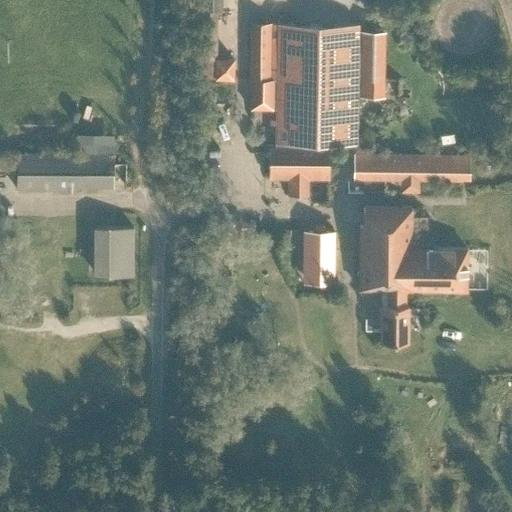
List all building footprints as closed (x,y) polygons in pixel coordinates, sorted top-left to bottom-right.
[(249,21),(248,78),(250,78),(250,108),(272,108),(272,78),(269,78),(269,22),(269,21),(249,21)] [(276,22),(275,142),(355,143),(357,29),(357,23),(276,22)] [(199,27),(198,59),(201,59),(215,59),(216,27),(199,27)] [(357,29),(356,77),(381,77),(381,29),(357,29)] [(200,60),(200,76),(201,76),(212,76),(212,79),(231,79),(231,61),(201,60),(200,60)] [(76,134),(76,150),(113,151),(113,134),(76,134)] [(268,144),(267,179),(329,179),(329,144),(268,144)] [(16,151),(15,190),(76,191),(76,187),(112,187),(112,185),(127,185),(127,162),(113,162),(113,151),(16,151)] [(360,153),(360,179),(455,181),(462,181),(463,154),(462,154),(456,154),(360,153)] [(359,223),(359,289),(386,289),(386,304),(380,304),(380,340),(407,341),(407,305),(404,305),(404,289),(410,289),(465,289),(466,247),(410,247),(411,206),(362,206),(362,223),(359,223)] [(95,228),(95,276),(131,277),(132,228),(95,228)] [(302,229),(302,272),(332,272),(333,229),(322,229),(314,229),(302,229)] [(73,468),(54,479),(65,497),(84,486),(73,468)]
